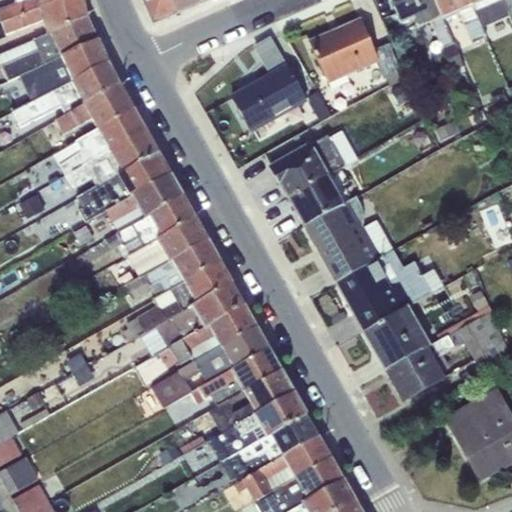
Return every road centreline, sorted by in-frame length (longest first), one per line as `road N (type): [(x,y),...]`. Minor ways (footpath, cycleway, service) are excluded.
road 1 (residential): [(138,67),(402,511)]
road 2 (residential): [(297,0),(138,67)]
